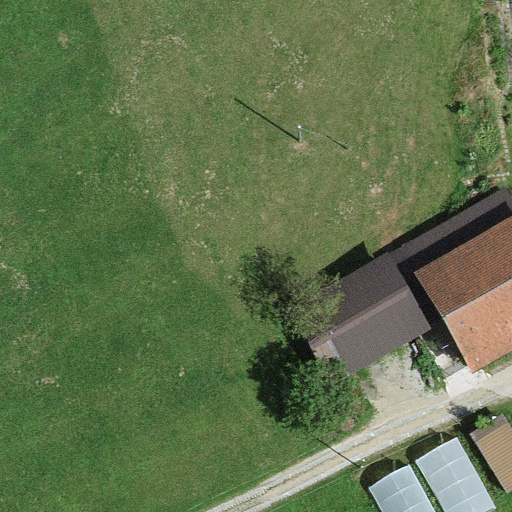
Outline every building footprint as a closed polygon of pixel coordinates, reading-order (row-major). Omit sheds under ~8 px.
[(511,253),(499,231),(406,286),(458,373),(511,341),(511,253)] [(371,276),(290,323),(326,384),(407,336),(371,276)] [(511,426),(504,414),(471,434),(506,492),(511,488),(511,426)] [(457,439),(416,462),(443,511),(485,511),(495,507),(457,439)] [(436,511),(410,465),(369,487),(382,511),(436,511)]
